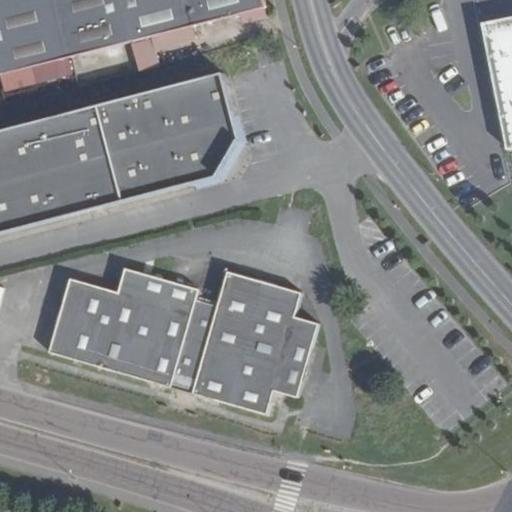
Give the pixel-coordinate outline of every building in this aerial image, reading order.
[(0,0),(0,77),(88,55),(270,8),(267,0),(0,0)] [(511,152),(511,19),(483,26),(510,153),(511,152)] [(221,77),(0,137),(0,240),(218,182),(240,145),(221,77)] [(72,278),(50,353),(174,389),(195,395),(269,417),(277,391),(292,396),(301,398),(322,323),(298,316),(305,291),(230,271),(221,304),(199,299),(202,288),(128,267),(120,292),(72,278)] [(195,395),(174,389),(168,406),(190,413),(191,407),(195,395)]
